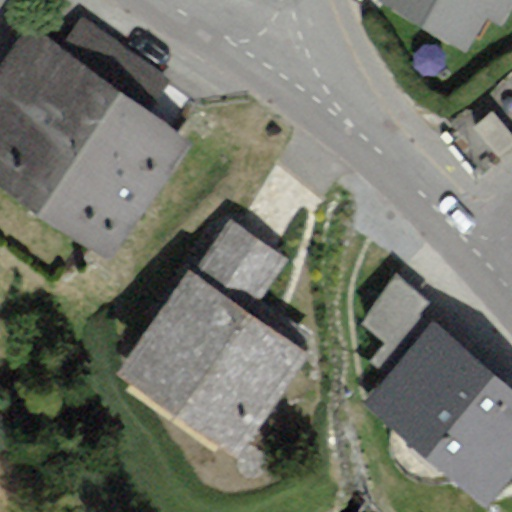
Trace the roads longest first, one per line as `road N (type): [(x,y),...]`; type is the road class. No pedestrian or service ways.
road 1 (residential): [(304,99),(491,271)]
road 2 (residential): [(144,0),(304,99)]
